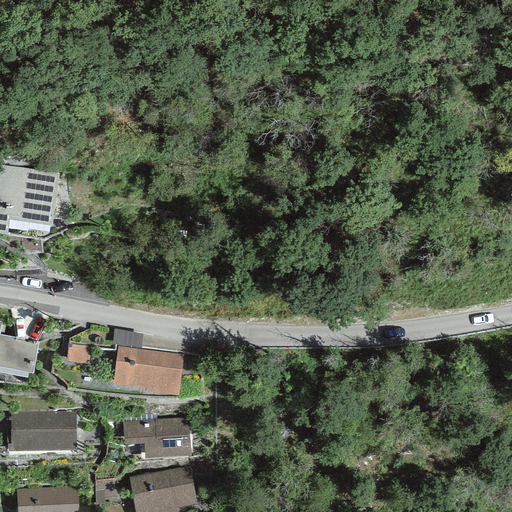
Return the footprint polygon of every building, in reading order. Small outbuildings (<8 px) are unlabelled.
[(51,226),(59,173),(0,165),(0,234),(6,235),(9,220),(51,226)] [(0,367),(32,373),(38,344),(15,340),(16,338),(0,334),(0,330),(2,322),(0,321),(0,367)] [(114,329),(112,345),(117,346),(141,349),(142,335),(114,329)] [(89,346),(68,344),(66,362),(87,365),(89,346)] [(141,349),(117,346),(113,383),(146,388),(145,391),(178,395),(183,355),(141,349)] [(75,412),(10,413),(10,451),(76,450),(75,412)] [(188,418),(122,421),(124,444),(143,443),(144,459),(190,456),(188,418)] [(189,466),(128,478),(134,511),(177,511),(176,508),(196,504),(189,466)] [(78,511),(77,486),(16,490),(17,511),(78,511)]
